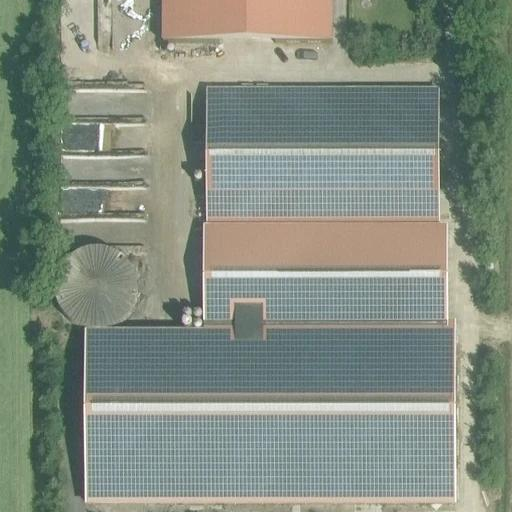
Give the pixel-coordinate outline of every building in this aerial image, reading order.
[(332,45),(331,0),(161,0),(162,44),(332,45)] [(489,64),(489,47),(477,47),(477,64),(489,64)] [(207,91),(206,228),(437,228),(437,91),(207,91)] [(103,182),(103,165),(65,165),(64,182),(103,182)] [(437,232),(437,228),(206,228),(203,228),(203,334),(85,334),(85,503),(453,503),(453,327),(445,327),(445,232),(437,232)] [(129,317),(130,315),(132,312),(133,310),(134,307),(135,303),(136,300),(137,297),(137,293),(137,290),(136,286),(136,282),(135,279),(133,275),(131,272),(129,268),(127,265),(124,263),(121,260),(118,258),(115,256),(112,255),(109,253),(106,253),(103,252),(100,251),(97,251),(94,251),(91,252),(87,252),(84,253),(81,254),(78,255),(75,257),(72,259),(69,261),(66,264),(63,267),(61,270),(59,273),(57,277),(56,280),(55,284),(55,288),(54,291),(54,295),(55,298),(55,302),(56,305),(57,308),(59,311),(60,313),(62,316),(63,318),(66,321),(68,323),(71,325),(73,327),(77,329),(80,331),(83,332),(87,333),(91,334),(95,334),(99,334),(102,333),(106,332),(110,331),(113,330),(116,328),(119,326),(122,324),(125,322),(127,320),(129,317)] [(492,263),(484,263),(484,275),(492,275),(492,263)]
